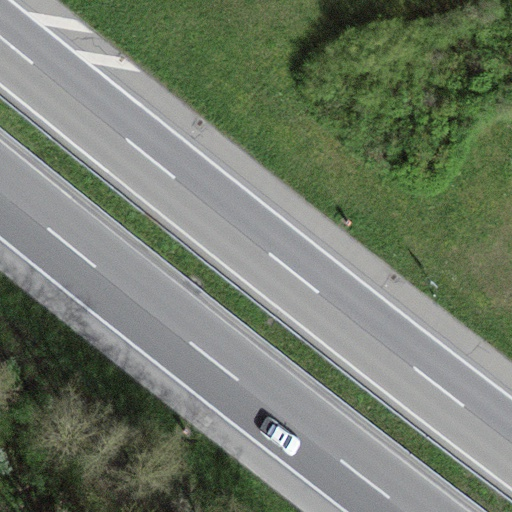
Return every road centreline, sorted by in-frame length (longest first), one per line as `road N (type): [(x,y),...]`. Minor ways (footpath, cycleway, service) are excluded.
road 1 (motorway): [(511,448),(0,36)]
road 2 (motorway): [(0,197),(401,511)]
